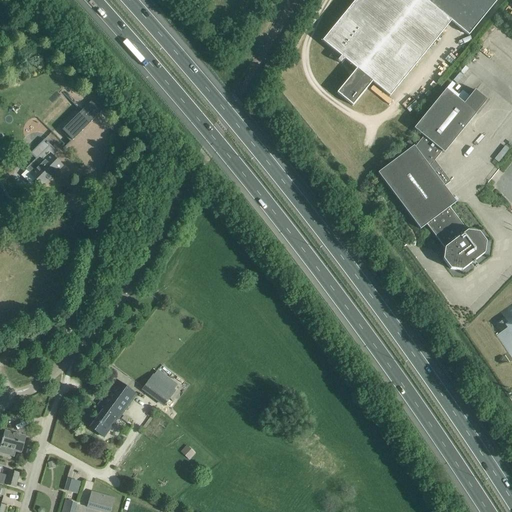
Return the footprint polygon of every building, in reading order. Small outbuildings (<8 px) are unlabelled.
[(355,0),(322,41),(341,56),(337,61),(342,64),(345,60),(357,69),(337,93),(353,106),(372,82),(390,96),(451,21),(469,35),(497,0),(355,0)] [(414,146),(378,173),(420,229),(426,224),(444,247),(443,260),(450,269),(462,270),(484,254),(486,242),(479,232),(468,231),(450,207),(456,202),(444,186),(450,182),(435,161),(442,151),(444,153),(487,100),(475,90),(464,103),(446,89),(414,128),(424,136),(415,147),(414,146)] [(102,111),(91,101),(62,130),(73,140),(102,111)] [(45,139),(31,153),(36,159),(25,170),(42,186),(62,166),(52,156),(57,151),(45,139)] [(511,358),(511,305),(487,322),(511,358)] [(162,405),(178,384),(156,368),(140,389),(162,405)] [(104,409),(90,427),(104,437),(119,417),(136,394),(117,380),(98,405),(104,409)] [(15,451),(21,453),(26,436),(5,430),(1,447),(8,449),(8,452),(9,454),(12,455),(14,454),(15,451)] [(20,474),(10,471),(9,471),(5,484),(16,487),(20,474)] [(75,483),(75,480),(68,478),(65,491),(72,493),(73,492),(77,493),(80,484),(75,483)] [(110,511),(114,498),(92,491),(87,508),(102,511),(110,511)] [(64,499),(60,511),(73,511),(77,503),(64,499)]
